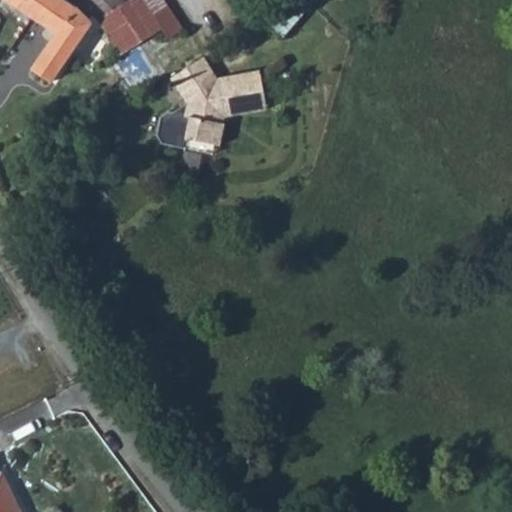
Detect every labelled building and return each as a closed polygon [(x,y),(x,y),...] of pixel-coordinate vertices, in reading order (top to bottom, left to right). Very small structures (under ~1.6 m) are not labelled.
[(16,0),(12,8),(41,25),(61,0),(16,0)] [(65,0),(61,0),(41,25),(53,32),(55,33),(73,14),(78,8),(65,0)] [(118,53),(121,51),(159,27),(174,17),(177,15),(166,0),(102,0),(100,2),(89,8),(101,27),(118,53)] [(55,33),(68,42),(77,27),(82,19),(73,14),(55,33)] [(174,17),(159,27),(166,37),(181,27),(174,17)] [(77,27),(68,42),(72,44),(82,30),(77,27)] [(53,32),(41,50),(29,68),(45,79),(68,42),(55,33),(53,32)] [(203,32),(201,33),(178,48),(184,56),(206,42),(208,41),(203,32)] [(254,110),(258,92),(262,72),(243,68),(226,64),(208,41),(206,42),(184,56),(179,59),(196,83),(190,108),(186,126),(203,130),(224,135),(229,105),(247,109),(254,110)] [(2,461),(0,457),(0,511),(17,511),(30,506),(5,458),(2,461)]
